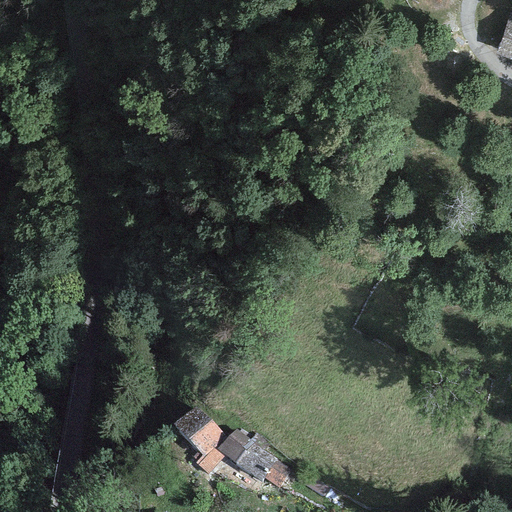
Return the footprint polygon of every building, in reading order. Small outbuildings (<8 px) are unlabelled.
[(507,19),(494,55),(511,61),(511,13),(509,13),(507,19)] [(215,425),(199,411),(178,435),(194,449),(208,433),(215,425)] [(231,439),(215,425),(194,449),(198,452),(210,463),(220,451),(231,439)] [(273,446),(260,434),(253,442),(266,454),(273,446)] [(261,487),(271,475),(243,450),(231,439),(220,451),(228,458),(261,487)] [(271,475),(280,466),(266,454),(253,442),(251,441),(243,450),(271,475)] [(192,460),(211,477),(228,458),(220,451),(210,463),(198,452),(192,460)] [(276,475),(269,486),(282,494),(288,482),(276,475)]
